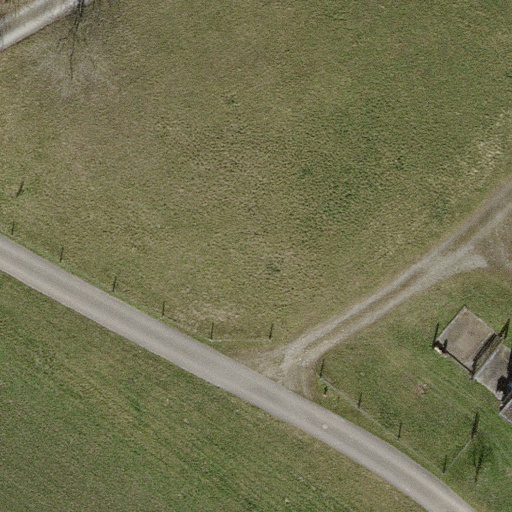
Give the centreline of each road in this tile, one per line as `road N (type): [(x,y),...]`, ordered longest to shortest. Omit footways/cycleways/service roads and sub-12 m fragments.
road 1 (track): [(452,511),(406,472),(0,251)]
road 2 (unknown): [(268,395),(511,235)]
